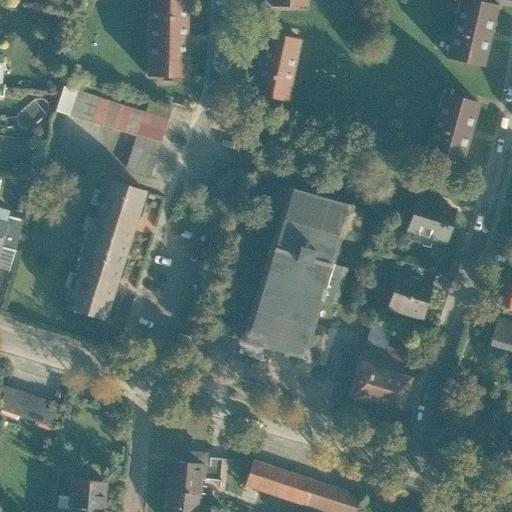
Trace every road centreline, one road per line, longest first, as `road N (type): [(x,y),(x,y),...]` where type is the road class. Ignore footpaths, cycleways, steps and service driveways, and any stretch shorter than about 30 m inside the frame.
road 1 (residential): [(511,115),(409,462)]
road 2 (residential): [(409,462),(143,378)]
road 3 (residential): [(225,0),(219,97),(204,161)]
road 4 (residential): [(143,378),(0,338)]
road 5 (residential): [(131,511),(143,378)]
